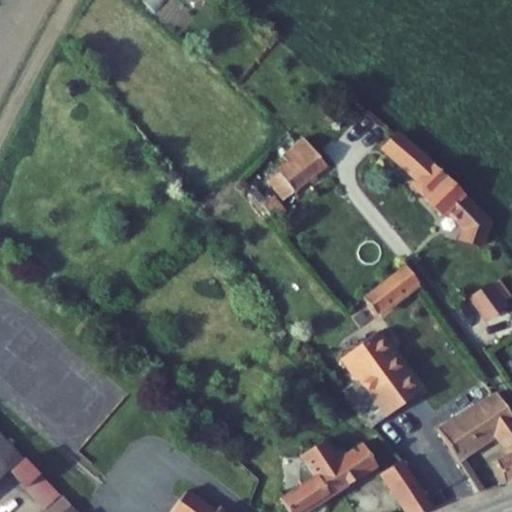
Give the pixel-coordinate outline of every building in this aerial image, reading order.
[(471,224),(485,246),(500,236),(463,182),(384,118),(375,129),(436,180),(456,205),(453,207),(468,227),(471,224)] [(290,182),(301,197),(350,163),(323,139),(301,155),(310,168),(290,182)] [(281,169),(290,182),(310,168),(301,155),(281,169)] [(385,292),(398,309),(436,282),(424,264),(385,292)] [(472,289),(480,312),(503,303),(495,281),(472,289)] [(354,387),(360,394),(372,385),(406,360),(386,335),(351,360),(365,379),(354,387)] [(426,388),(406,360),(372,385),(395,416),(416,401),(413,398),(426,388)] [(383,425),(395,416),(372,385),(360,394),(383,425)] [(511,467),(508,471),(511,476),(511,395),(455,433),(471,456),(504,435),(511,446),(511,467)] [(0,416),(0,465),(24,443),(0,416)] [(306,511),(386,470),(373,446),(357,454),(356,451),(350,448),(346,450),(339,437),(315,450),(319,457),(314,459),(311,471),(314,477),(293,489),(306,511)] [(412,463),(392,478),(418,511),(446,511),(448,511),(412,463)] [(240,511),(227,501),(224,505),(195,485),(174,511),(240,511)] [(43,511),(81,511),(86,508),(67,488),(43,511)]
